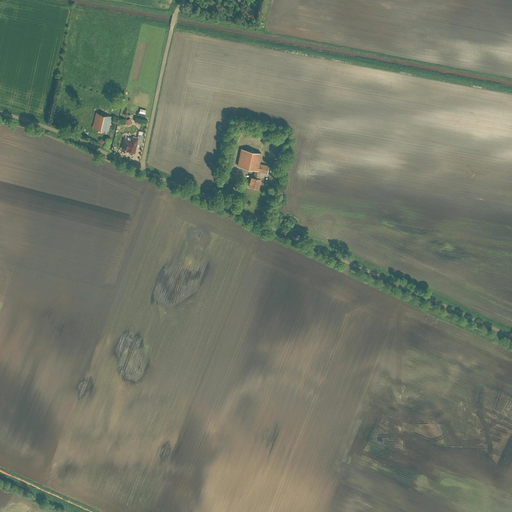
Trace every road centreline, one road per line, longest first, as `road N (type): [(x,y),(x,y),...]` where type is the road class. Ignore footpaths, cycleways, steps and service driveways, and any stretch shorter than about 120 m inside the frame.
road 1 (unclassified): [(141,168),(511,335)]
road 2 (unclassified): [(183,0),(141,168)]
road 3 (unclassified): [(141,168),(0,113)]
